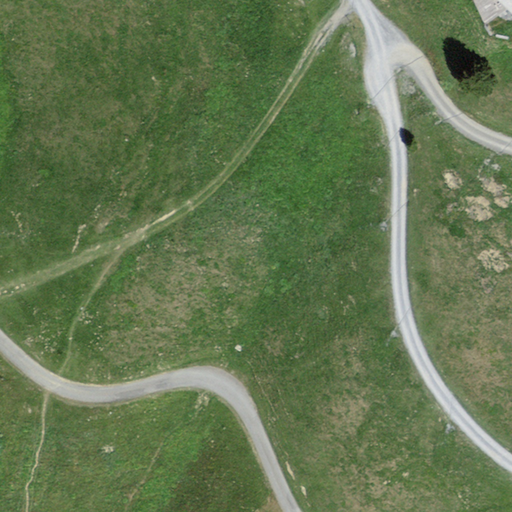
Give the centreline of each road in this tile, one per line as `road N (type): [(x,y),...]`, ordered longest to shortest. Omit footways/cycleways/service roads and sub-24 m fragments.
road 1 (unclassified): [(391,51),(381,74),(396,133),(407,320),(454,408),(511,463)]
road 2 (unclassified): [(292,511),(245,407),(220,383),(194,377),(84,394),(42,376),(0,338)]
road 3 (unclassified): [(511,145),(457,118),(414,54),(391,51)]
